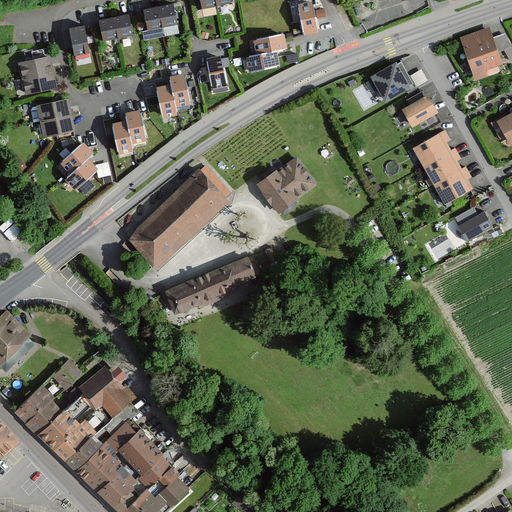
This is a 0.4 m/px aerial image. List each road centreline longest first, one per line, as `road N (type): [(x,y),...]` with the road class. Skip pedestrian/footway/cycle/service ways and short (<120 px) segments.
road 1 (secondary): [(410,36),(248,108),(0,297)]
road 2 (residential): [(511,215),(410,36)]
